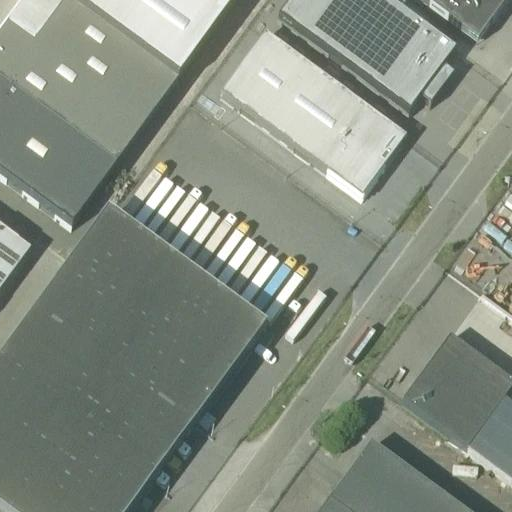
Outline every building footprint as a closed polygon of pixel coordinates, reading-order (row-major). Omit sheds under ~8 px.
[(378,0),(292,0),(276,23),(408,120),(420,104),(428,110),(451,78),(443,72),(455,56),(378,0)] [(510,0),(411,0),(455,31),(476,47),(510,0)] [(176,90),(65,7),(32,52),(5,33),(0,39),(0,182),(70,234),(176,90)] [(263,40),(218,101),(359,205),(405,143),(263,40)] [(0,511),(134,511),(153,487),(264,336),(106,220),(0,364),(0,511)] [(0,297),(30,257),(0,235),(0,297)] [(511,388),(449,342),(401,407),(466,455),(511,393),(511,388)] [(455,511),(370,449),(323,511),(455,511)]
